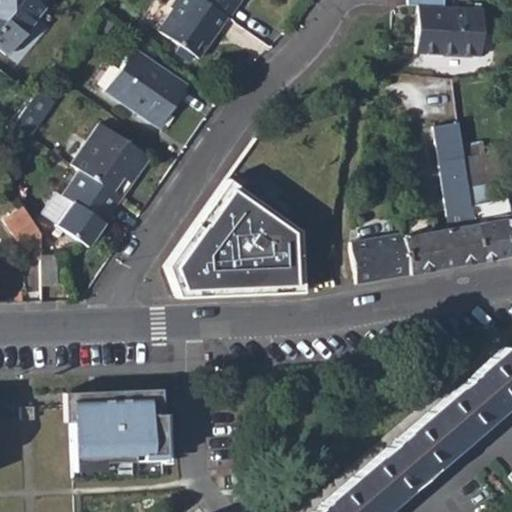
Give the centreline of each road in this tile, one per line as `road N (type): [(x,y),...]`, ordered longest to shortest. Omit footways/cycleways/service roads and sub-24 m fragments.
road 1 (residential): [(91,328),(250,96),(322,34),(336,0)]
road 2 (residential): [(186,325),(309,317),(511,280)]
road 3 (residential): [(219,511),(196,485),(186,325)]
road 4 (unknown): [(410,511),(509,427)]
